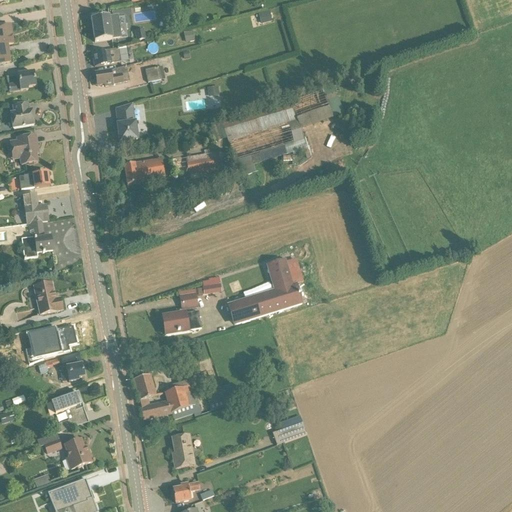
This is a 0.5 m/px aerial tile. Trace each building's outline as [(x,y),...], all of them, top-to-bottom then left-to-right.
[(272,22),(269,12),(259,15),(261,25),(272,22)] [(91,20),(95,43),(112,41),(112,40),(120,39),(117,18),(109,19),(109,17),(91,20)] [(0,45),(7,45),(13,44),(11,26),(0,27),(0,45)] [(135,33),(137,42),(146,40),(144,31),(135,33)] [(186,43),(194,42),(192,32),(184,34),(186,43)] [(7,45),(0,45),(0,64),(10,63),(7,45)] [(92,56),(95,68),(121,63),(118,50),(108,52),(108,53),(92,56)] [(107,73),(95,75),(97,88),(106,86),(106,88),(115,86),(115,85),(129,83),(128,75),(135,73),(133,66),(107,73)] [(161,81),(158,68),(145,71),(149,84),(161,81)] [(8,86),(9,94),(20,92),(28,91),(27,89),(36,88),(34,74),(18,76),(19,84),(19,85),(8,86)] [(238,162),(240,170),(297,153),(297,155),(307,152),(301,131),(333,120),(332,119),(343,115),(336,94),(354,87),(351,79),(321,91),(209,127),(213,144),(227,140),(233,164),(238,162)] [(219,97),(218,88),(207,89),(208,99),(219,97)] [(11,115),(13,130),(34,127),(32,111),(29,112),(28,105),(13,108),(14,114),(11,115)] [(131,106),(116,110),(118,126),(117,126),(120,144),(137,142),(134,124),(131,106)] [(10,144),(13,161),(20,160),(21,166),(38,164),(36,155),(38,155),(35,137),(17,140),(17,142),(10,144)] [(222,171),(218,153),(172,161),(173,169),(187,167),(189,176),(222,171)] [(165,179),(162,161),(124,167),(127,187),(138,185),(138,183),(165,179)] [(50,187),(48,174),(24,177),(25,182),(20,183),(21,191),(35,189),(35,190),(50,187)] [(23,197),(27,226),(29,225),(41,223),(48,222),(46,207),(37,208),(36,200),(35,195),(23,197)] [(29,225),(30,232),(34,231),(35,235),(31,236),(31,240),(21,241),(24,261),(38,259),(37,255),(53,253),(51,238),(44,239),(41,223),(29,225)] [(275,292),(230,307),(236,326),(302,305),(296,286),(292,287),(284,262),(267,268),(275,292)] [(34,289),(35,295),(40,317),(62,312),(60,300),(55,301),(51,285),(34,289)] [(195,296),(181,298),(183,311),(197,308),(195,296)] [(166,336),(187,333),(201,330),(198,313),(165,319),(167,335),(166,335),(166,336)] [(37,333),(41,351),(58,346),(61,355),(69,352),(68,347),(76,345),(73,329),(56,332),(56,329),(37,333)] [(15,341),(21,357),(34,352),(29,336),(15,341)] [(81,366),(79,354),(61,360),(63,369),(61,369),(62,373),(67,372),(69,384),(78,382),(78,380),(84,378),(82,366),(81,366)] [(48,373),(47,370),(45,365),(38,367),(41,376),(48,373)] [(167,424),(201,413),(193,386),(155,397),(150,377),(133,381),(139,402),(143,421),(165,416),(167,424)] [(215,391),(205,394),(211,413),(219,411),(237,405),(232,387),(215,391)] [(78,394),(51,403),(55,416),(71,410),(73,417),(85,413),(83,408),(81,409),(80,407),(82,406),(78,394)] [(0,416),(0,419),(2,426),(16,422),(13,413),(0,416)] [(75,420),(59,425),(61,433),(78,428),(75,420)] [(303,424),(272,435),(276,447),(307,437),(303,424)] [(189,437),(172,440),(177,460),(173,460),(175,470),(194,467),(189,437)] [(58,441),(44,446),(47,455),(61,450),(58,441)] [(84,449),(81,441),(64,447),(69,460),(66,461),(70,472),(92,464),(87,448),(84,449)] [(33,481),(36,490),(50,484),(47,476),(33,481)] [(97,511),(86,481),(49,495),(55,511),(97,511)] [(173,491),(174,501),(175,505),(191,502),(190,493),(200,491),(199,484),(190,485),(181,487),(181,490),(173,491)] [(211,491),(200,496),(202,502),(214,497),(211,491)]
